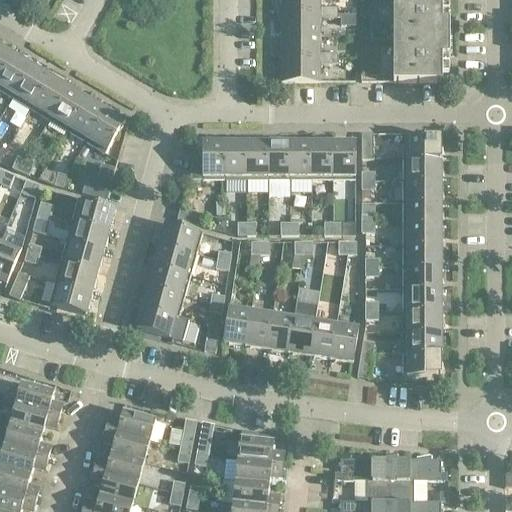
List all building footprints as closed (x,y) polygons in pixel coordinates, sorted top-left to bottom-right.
[(319,0),(280,0),(281,15),(319,15),(319,21),(328,21),(328,9),(319,9),(319,0)] [(392,0),(393,40),(449,40),(449,23),(442,23),(441,0),(392,0)] [(337,9),(328,9),(328,21),(337,21),(337,9)] [(319,15),(281,15),(281,38),(319,38),(319,21),(319,15)] [(354,16),(340,16),(340,27),(354,27),(354,16)] [(319,38),(281,38),(281,61),(319,61),(319,66),(328,66),(328,55),(319,55),(319,38)] [(449,40),(393,40),(393,84),(442,84),(442,58),(449,58),(449,40)] [(0,78),(13,57),(0,48),(0,78)] [(337,55),(328,55),(328,66),(337,66),(337,55)] [(31,68),(13,57),(0,78),(0,93),(12,101),(31,68)] [(319,61),(281,61),(281,84),(319,84),(319,66),(319,61)] [(50,79),(31,68),(12,101),(30,112),(50,79)] [(68,90),(50,79),(30,112),(49,123),(68,90)] [(87,101),(68,90),(49,123),(67,134),(87,101)] [(105,112),(87,101),(67,134),(86,145),(105,112)] [(125,124),(105,112),(86,145),(105,157),(125,124)] [(361,137),(361,162),(373,162),(373,137),(361,137)] [(402,140),(402,162),(441,162),(441,140),(402,140)] [(190,183),(224,183),(224,144),(202,144),(202,158),(196,158),(196,157),(195,157),(190,174),(190,183)] [(246,144),(224,144),(224,183),(246,183),(246,144)] [(268,144),(246,144),(246,183),(268,183),(268,144)] [(289,144),(268,144),(268,183),(289,183),(289,144)] [(311,144),(289,144),(289,183),(311,183),(311,144)] [(332,144),(311,144),(311,183),(332,183),(332,144)] [(355,144),(332,144),(332,183),(355,183),(355,144)] [(17,158),(12,171),(20,174),(25,162),(17,158)] [(33,165),(25,162),(20,174),(28,178),(33,165)] [(441,162),(402,162),(402,184),(441,184),(441,162)] [(14,178),(6,175),(1,187),(9,191),(14,178)] [(54,188),(63,190),(66,177),(58,175),(54,188)] [(361,175),(361,184),(374,184),(374,175),(361,175)] [(34,187),(26,183),(21,195),(29,199),(34,187)] [(81,195),(106,202),(109,191),(85,184),(81,195)] [(374,184),(361,184),(361,193),(374,193),(374,184)] [(441,184),(402,184),(402,205),(441,205),(441,184)] [(115,211),(78,201),(72,222),(109,232),(115,211)] [(53,208),(40,205),(38,213),(50,217),(53,208)] [(441,205),(402,205),(402,227),(441,227),(441,205)] [(204,217),(179,210),(176,222),(201,229),(204,217)] [(50,217),(38,213),(35,222),(48,225),(50,217)] [(361,218),(361,227),(374,227),(374,218),(361,218)] [(213,223),(211,231),(225,234),(227,221),(218,219),(213,223)] [(109,232),(72,222),(66,243),(103,253),(109,232)] [(202,235),(165,225),(159,246),(196,257),(202,235)] [(237,225),(237,239),(246,239),(246,225),(237,225)] [(255,225),(246,225),(246,239),(255,239),(255,225)] [(289,239),(289,225),(280,225),(280,239),(289,239)] [(298,225),(289,225),(289,239),(298,239),(298,225)] [(323,225),(323,239),(332,239),(332,225),(323,225)] [(341,225),(332,225),(332,239),(341,238),(341,225)] [(374,227),(361,227),(361,236),(374,236),(374,227)] [(441,227),(402,227),(402,249),(441,249),(441,227)] [(21,251),(0,242),(0,283),(6,286),(21,251)] [(103,253),(66,243),(60,264),(97,274),(103,253)] [(303,258),(303,244),(294,244),(294,258),(303,258)] [(312,258),(312,244),(303,244),(303,258),(312,258)] [(347,258),(347,244),(338,244),(338,258),(347,258)] [(356,244),(347,244),(347,258),(356,258),(356,244)] [(260,258),(260,245),(251,245),(251,258),(260,258)] [(269,258),(269,245),(260,245),(260,258),(269,258)] [(41,250),(28,246),(26,255),(39,258),(41,250)] [(196,257),(159,246),(153,267),(190,277),(196,257)] [(441,249),(402,249),(402,270),(441,270),(441,249)] [(218,254),(217,263),(230,265),(231,256),(218,254)] [(39,258),(26,255),(24,263),(36,267),(39,258)] [(365,261),(365,270),(378,270),(378,261),(365,261)] [(230,265),(217,263),(215,272),(228,274),(230,265)] [(97,274),(60,264),(54,285),(91,295),(97,274)] [(190,277),(153,267),(147,288),(184,298),(190,277)] [(378,270),(365,270),(365,279),(378,279),(378,270)] [(441,270),(402,270),(402,292),(441,292),(441,270)] [(29,279),(18,274),(8,298),(19,302),(29,279)] [(91,295),(54,285),(49,306),(86,316),(91,295)] [(184,298),(147,288),(142,309),(179,319),(184,298)] [(441,292),(402,292),(402,313),(441,313),(441,292)] [(211,297),(210,306),(223,308),(224,299),(211,297)] [(365,304),(365,313),(378,313),(378,304),(365,304)] [(296,305),(294,317),(288,355),(309,358),(315,320),(317,308),(296,305)] [(223,308),(210,306),(209,315),(221,317),(223,308)] [(251,310),(229,307),(223,345),(245,348),(251,310)] [(179,319),(142,309),(136,330),(172,340),(179,319)] [(273,314),(251,310),(245,348),(267,352),(273,314)] [(378,313),(365,313),(365,322),(378,322),(378,313)] [(441,313),(402,313),(402,335),(441,335),(441,313)] [(294,317),(273,314),(267,352),(288,355),(294,317)] [(337,324),(315,320),(309,358),(331,362),(337,324)] [(359,327),(337,324),(331,362),(353,365),(359,327)] [(207,329),(203,353),(215,356),(219,331),(207,329)] [(441,335),(402,335),(402,357),(441,357),(441,335)] [(374,346),(362,344),(360,355),(372,357),(374,346)] [(372,357),(360,355),(356,380),(368,381),(372,357)] [(441,357),(402,357),(402,379),(441,379),(441,357)] [(21,385),(15,407),(59,419),(62,410),(60,406),(51,403),(53,394),(21,385)] [(59,419),(15,407),(9,428),(42,437),(44,428),(53,431),(56,428),(59,419)] [(108,422),(105,432),(149,444),(155,423),(123,414),(120,423),(112,420),(108,422)] [(185,421),(178,453),(190,455),(197,424),(185,421)] [(202,425),(202,426),(196,456),(208,459),(214,427),(202,425)] [(42,437),(9,428),(4,448),(47,461),(50,451),(48,448),(39,445),(42,437)] [(149,444),(105,432),(103,441),(105,445),(113,447),(111,456),(143,465),(149,444)] [(240,440),(237,462),(283,467),(284,458),(281,454),(272,453),(273,444),(240,440)] [(47,461),(4,448),(0,461),(0,469),(30,478),(32,470),(41,472),(45,470),(47,461)] [(190,455),(178,453),(176,464),(188,467),(190,455)] [(143,465),(111,456),(109,464),(100,462),(96,464),(94,474),(138,486),(143,465)] [(208,459),(196,456),(194,468),(206,470),(208,459)] [(336,484),(360,484),(360,504),(372,504),(372,505),(390,505),(390,462),(365,462),(365,461),(350,458),(350,462),(340,462),(340,475),(336,475),(336,484)] [(416,462),(390,462),(390,505),(409,505),(409,504),(422,504),(422,484),(444,484),(444,475),(441,475),(441,462),(431,462),(431,458),(416,461),(416,462)] [(283,467),(237,462),(235,484),(268,488),(269,479),(278,480),(282,477),(283,467)] [(30,478),(0,469),(0,492),(36,502),(39,493),(36,489),(28,487),(30,478)] [(138,486),(94,474),(91,483),(93,487),(102,489),(100,498),(132,507),(138,486)] [(172,483),(170,495),(182,497),(184,486),(172,483)] [(268,488),(235,484),(233,505),(278,510),(279,501),(276,497),(267,496),(268,488)] [(202,490),(190,488),(188,499),(199,502),(202,490)] [(36,502),(0,492),(0,511),(20,511),(21,511),(23,511),(32,511),(33,511),(36,502)] [(182,497),(170,495),(168,506),(180,508),(182,497)] [(130,511),(132,507),(100,498),(97,506),(88,504),(85,506),(83,511),(130,511)] [(197,511),(199,502),(188,499),(185,511),(191,511),(197,511)]
